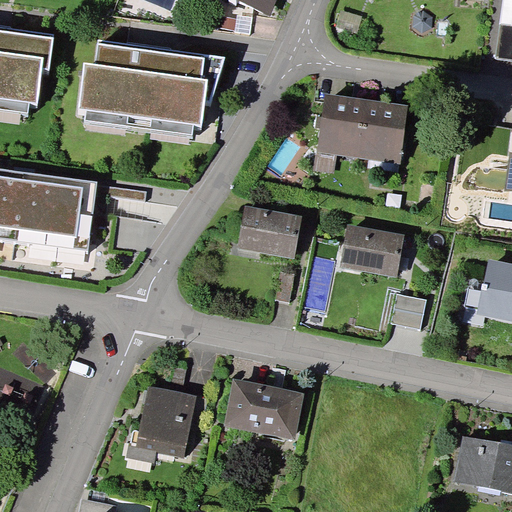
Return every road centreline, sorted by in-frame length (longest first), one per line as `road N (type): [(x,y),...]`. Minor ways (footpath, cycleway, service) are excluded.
road 1 (residential): [(129,314),(511,393)]
road 2 (residential): [(129,314),(286,57)]
road 3 (residential): [(286,57),(511,92)]
road 4 (residential): [(51,511),(129,314)]
road 5 (residential): [(0,292),(129,314)]
